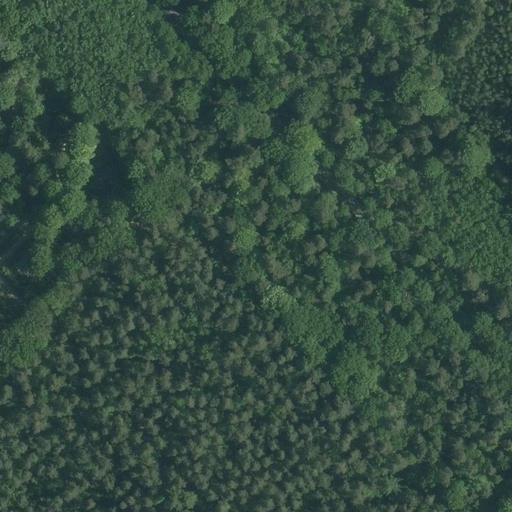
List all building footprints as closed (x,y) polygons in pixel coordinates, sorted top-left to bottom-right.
[(19,75),(6,92),(20,103),(33,87),(19,75)] [(36,125),(35,128),(37,129),(36,133),(44,136),(52,116),(43,113),(38,126),(36,125)] [(67,136),(63,139),(62,137),(52,144),(53,145),(48,149),(53,158),(73,145),(67,136)] [(13,142),(8,150),(18,157),(12,165),(20,171),(31,155),(13,142)] [(38,166),(25,181),(31,186),(39,177),(46,184),(51,178),(38,166)] [(109,166),(93,178),(95,181),(98,185),(103,180),(107,178),(115,190),(122,185),(109,166)] [(0,217),(3,214),(7,217),(11,212),(0,201),(0,217)] [(78,235),(65,218),(58,223),(72,240),(78,235)] [(29,253),(16,266),(22,272),(30,265),(38,276),(45,269),(29,253)] [(14,266),(11,262),(6,267),(9,270),(14,266)]
